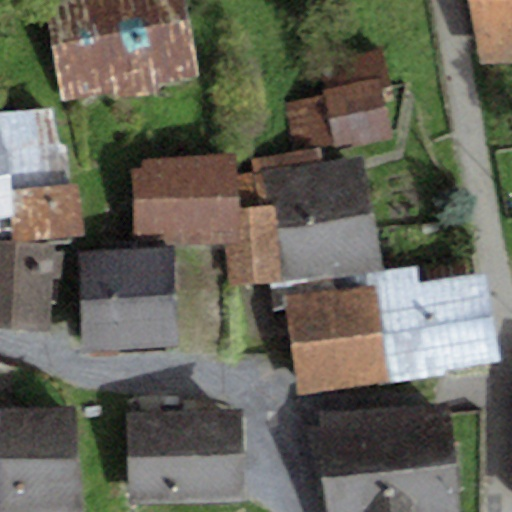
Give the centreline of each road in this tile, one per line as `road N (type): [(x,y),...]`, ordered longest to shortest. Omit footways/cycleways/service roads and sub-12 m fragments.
road 1 (residential): [(508,361),(444,0)]
road 2 (residential): [(497,511),(508,361)]
